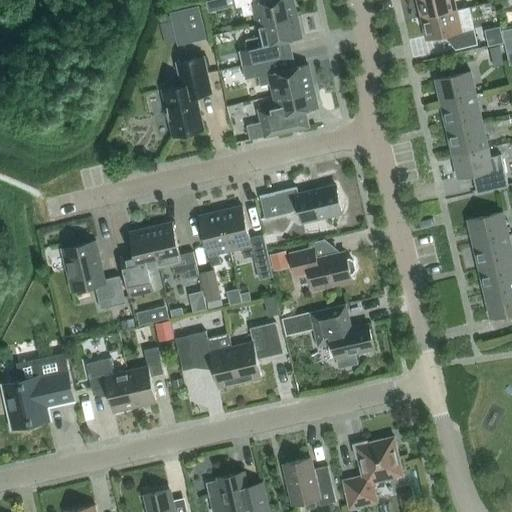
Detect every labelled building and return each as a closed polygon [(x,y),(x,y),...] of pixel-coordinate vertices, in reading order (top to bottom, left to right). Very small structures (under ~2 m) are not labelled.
[(205,0),(208,12),(218,9),(216,0),(205,0)] [(257,25),(296,16),(292,0),(266,0),(260,2),(259,0),(234,0),(236,7),(242,6),(244,16),(255,13),(257,25)] [(457,10),(454,0),(417,0),(421,18),(457,10)] [(206,38),(198,5),(169,12),(176,45),(206,38)] [(478,45),(474,29),(472,20),(460,23),(457,10),(421,18),(426,40),(452,34),(455,50),(478,45)] [(301,37),(296,16),(257,25),(260,36),(245,40),(248,49),(239,51),(242,65),(246,64),(269,59),(266,46),(301,37)] [(504,43),(500,28),(484,31),(488,46),(504,43)] [(511,28),(503,31),(507,48),(511,46),(511,28)] [(492,57),(501,55),(499,46),(490,48),(492,57)] [(173,136),(204,129),(197,96),(212,92),(204,57),(176,63),(182,86),(162,91),(173,136)] [(274,95),(313,86),(308,65),(273,73),(269,59),(246,64),(242,65),(245,79),(258,76),(260,86),(271,84),(274,95)] [(435,79),(441,102),(475,94),(470,71),(435,79)] [(310,126),(306,110),(318,108),(313,86),(274,95),(276,106),(259,111),(262,122),(247,125),(250,140),(310,126)] [(447,129),(481,121),(475,94),(441,102),(447,129)] [(511,123),(509,114),(496,117),(498,126),(511,123)] [(453,155),(488,147),(481,121),(447,129),(453,155)] [(501,155),(490,157),(488,147),(453,155),(458,178),(473,175),(477,193),(508,186),(501,155)] [(299,210),(302,222),(342,213),(336,185),(298,194),(297,188),(275,193),(277,203),(262,207),(265,218),(299,210)] [(263,235),(250,238),(242,206),(221,211),(230,250),(241,247),(244,258),(254,256),(255,262),(269,259),(263,235)] [(219,253),(230,250),(221,211),(199,216),(211,266),(221,263),(219,253)] [(473,243),(508,235),(502,212),(468,220),(473,243)] [(185,278),(199,275),(193,251),(180,255),(172,222),(151,227),(160,266),(171,264),(174,274),(184,272),(185,278)] [(160,266),(151,227),(129,233),(134,253),(120,256),(130,295),(153,289),(148,269),(160,266)] [(479,269),(511,261),(511,252),(508,235),(473,243),(479,269)] [(101,309),(126,303),(119,275),(105,279),(96,240),(62,248),(72,291),(95,285),(101,309)] [(347,259),(346,253),(317,260),(314,247),(290,253),(296,277),(310,273),(314,288),(352,279),(351,273),(353,273),(355,269),(353,261),(350,258),(347,259)] [(288,266),(284,251),(269,255),(272,270),(288,266)] [(485,295),(511,289),(511,261),(479,269),(485,295)] [(220,298),(214,269),(199,272),(205,302),(220,298)] [(491,318),(511,313),(511,289),(485,295),(491,318)] [(249,291),(240,294),(242,302),(251,300),(249,291)] [(368,323),(352,327),(346,304),(310,313),(313,325),(314,329),(318,346),(332,343),(335,358),(337,358),(339,368),(358,363),(355,354),(374,349),(368,323)] [(184,314),(182,307),(170,310),(172,317),(184,314)] [(149,309),(137,312),(139,324),(152,322),(149,309)] [(310,313),(299,315),(303,331),(314,329),(313,325),(310,313)] [(262,378),(258,359),(283,352),(276,322),(250,328),(253,341),(232,346),(240,383),(262,378)] [(232,346),(231,347),(227,332),(207,337),(206,334),(191,337),(197,365),(212,362),(219,388),(240,383),(232,346)] [(151,376),(164,373),(158,347),(144,350),(148,366),(127,371),(135,407),(157,402),(151,376)] [(45,406),(74,399),(63,350),(62,350),(62,354),(18,364),(22,381),(5,385),(14,427),(16,427),(15,424),(46,418),(47,420),(48,420),(45,406)] [(135,407),(127,371),(115,373),(111,358),(86,363),(92,390),(107,386),(113,412),(135,407)] [(172,380),(174,389),(184,387),(182,378),(172,380)] [(390,476),(403,473),(395,439),(384,441),(383,439),(366,443),(366,446),(356,448),(362,476),(343,480),(350,508),(377,501),(373,482),(391,478),(390,476)] [(320,505),(336,501),(328,466),(313,469),(310,458),(284,464),(293,504),(318,498),(320,505)] [(270,511),(264,482),(248,485),(244,471),(217,477),(218,480),(206,483),(213,511),(234,511),(243,510),(243,511),(270,511)] [(174,511),(169,488),(145,494),(149,511),(174,511)] [(415,505),(412,490),(397,494),(401,508),(415,505)]
